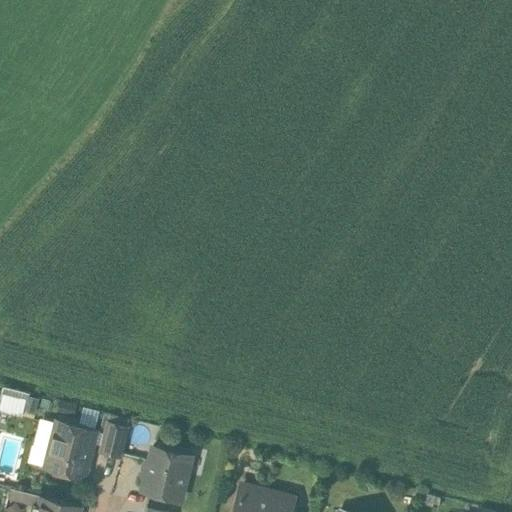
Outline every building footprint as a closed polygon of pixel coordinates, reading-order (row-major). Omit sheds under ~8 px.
[(3,387),(1,406),(53,412),(55,393),(3,387)] [(95,429),(57,419),(49,449),(54,450),(50,463),(46,462),(45,464),(51,466),(50,467),(53,472),(59,474),(65,470),(65,469),(84,474),(95,429)] [(127,426),(107,420),(100,449),(119,454),(127,426)] [(191,454),(153,444),(142,488),(180,498),(188,468),(183,466),(186,454),(191,456),(191,454)] [(10,496),(30,501),(33,491),(13,485),(10,496)] [(288,511),(293,496),(259,488),(256,497),(239,493),(234,511),(288,511)] [(76,511),(78,503),(44,494),(38,511),(76,511)]
